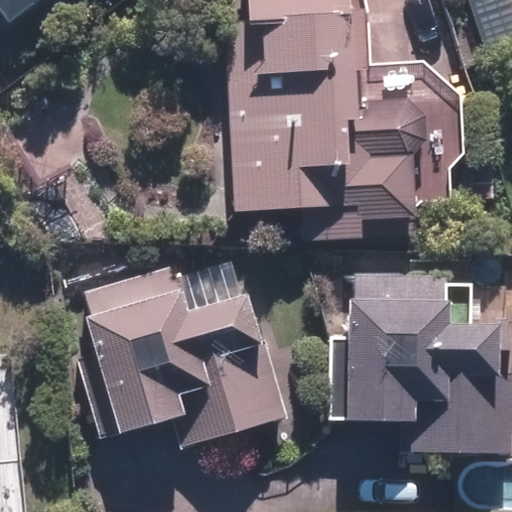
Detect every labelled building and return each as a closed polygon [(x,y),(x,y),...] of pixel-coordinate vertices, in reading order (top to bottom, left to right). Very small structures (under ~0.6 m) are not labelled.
[(14,0),(29,18),(51,0),(14,0)] [(384,57),(382,0),(278,0),(279,10),(238,11),(241,207),(305,206),(306,234),(383,232),(383,213),(433,212),(433,196),(464,196),(464,165),(481,148),(480,85),(441,56),(384,57)] [(186,272),(181,259),(87,288),(131,429),(185,413),(194,444),(284,415),(262,345),(286,338),(269,282),(250,288),(240,255),(186,272)] [(511,260),(357,255),(354,332),(343,332),(340,415),(414,418),(413,447),(511,450),(511,260)] [(0,365),(0,511),(23,511),(17,365),(0,365)]
